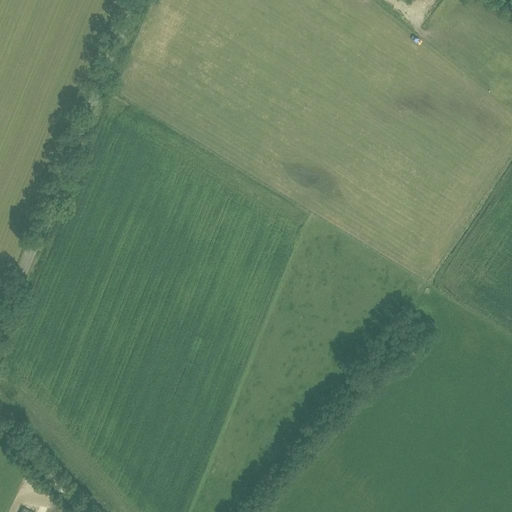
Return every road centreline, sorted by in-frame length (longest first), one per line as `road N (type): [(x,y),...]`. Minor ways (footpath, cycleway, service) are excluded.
road 1 (tertiary): [(0,328),(135,0)]
road 2 (unclassified): [(86,511),(0,417)]
